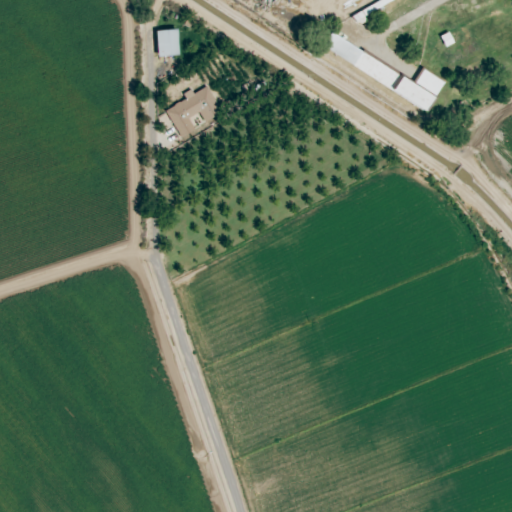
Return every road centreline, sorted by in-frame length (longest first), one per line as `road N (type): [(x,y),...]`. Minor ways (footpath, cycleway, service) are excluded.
road 1 (residential): [(237,511),(155,261),(147,30),(155,0)]
road 2 (residential): [(209,0),(428,138),(511,211)]
